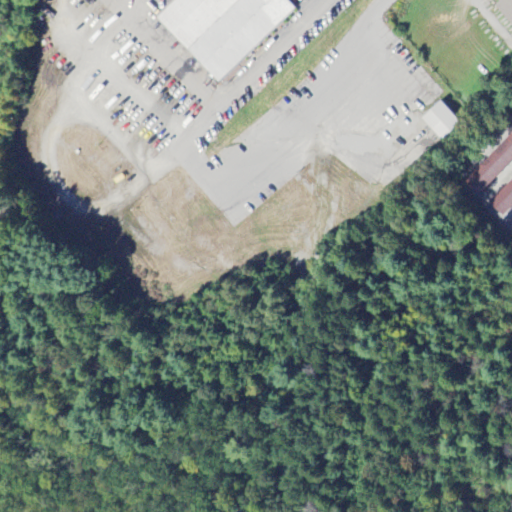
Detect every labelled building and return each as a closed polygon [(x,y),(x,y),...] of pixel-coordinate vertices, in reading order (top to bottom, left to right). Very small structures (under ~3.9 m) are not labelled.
[(290,8),(282,0),(168,0),(152,16),(213,81),(290,8)] [(511,28),(511,0),(495,0),(498,3),(494,6),(511,28)] [(459,123),(440,102),(421,120),(440,141),(459,123)] [(511,160),(511,132),(463,184),(477,197),(511,160)] [(511,207),(511,178),(487,205),(501,218),(511,207)]
